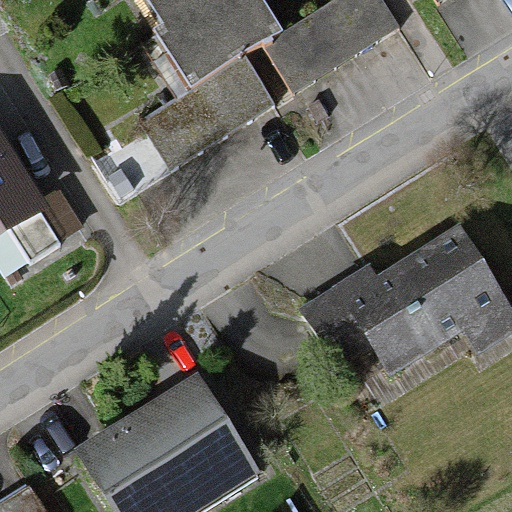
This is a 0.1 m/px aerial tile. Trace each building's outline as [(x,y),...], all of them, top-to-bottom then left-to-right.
[(147,0),(167,32),(158,37),(159,38),(219,0),(147,0)] [(219,0),(159,38),(170,56),(155,66),(177,102),(193,92),(194,94),(247,60),(265,49),(283,37),(282,36),(260,1),(262,0),(219,0)] [(283,37),(265,49),(295,97),(402,31),(382,0),(340,0),(282,36),(283,37)] [(247,60),(194,94),(193,92),(177,102),(142,124),(173,174),(277,109),(247,60)] [(0,233),(9,228),(33,266),(63,247),(0,147),(0,233)] [(371,275),(306,316),(337,365),(372,343),(393,376),(505,306),(461,236),(379,288),(371,275)] [(202,386),(84,460),(115,511),(173,511),(172,510),(249,462),(202,386)] [(0,511),(46,511),(32,488),(0,508),(0,511)]
